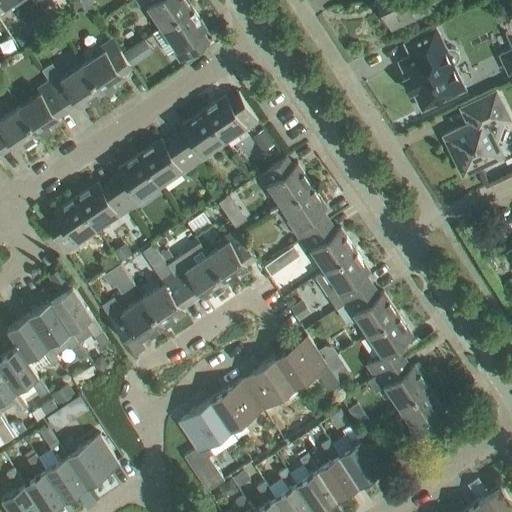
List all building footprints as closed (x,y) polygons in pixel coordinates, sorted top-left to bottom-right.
[(12,0),(0,0),(0,13),(9,7),(7,4),(12,0)] [(84,5),(80,0),(76,0),(75,1),(74,6),(77,10),(84,5)] [(149,4),(162,24),(192,4),(189,0),(141,0),(145,6),(149,4)] [(388,17),(400,21),(430,7),(426,0),(375,0),(374,5),(384,8),(388,17)] [(192,4),(162,24),(153,31),(167,52),(173,48),(181,59),(207,41),(207,40),(203,42),(197,33),(207,26),(192,4)] [(407,75),(404,76),(410,91),(414,89),(422,107),(466,87),(436,25),(405,40),(411,54),(399,59),(407,75)] [(511,71),(511,28),(506,31),(511,43),(511,45),(499,52),(509,73),(511,71)] [(84,61),(104,91),(125,76),(122,72),(133,65),(113,36),(102,44),(105,47),(84,61)] [(60,72),(49,79),(65,102),(75,95),(82,106),(104,91),(84,61),(63,75),(60,72)] [(40,90),(20,104),(39,134),(61,119),(54,109),(65,102),(49,79),(38,86),(40,90)] [(205,107),(224,137),(245,123),(247,127),(259,119),(239,90),(229,97),(226,93),(205,107)] [(462,107),(469,121),(468,123),(463,125),(462,125),(444,134),(455,156),(456,156),(464,172),(492,159),(497,142),(494,135),(499,122),(509,117),(496,90),(462,107)] [(39,134),(20,104),(0,116),(0,144),(11,138),(17,148),(39,134)] [(190,133),(179,140),(195,161),(205,154),(203,151),(224,137),(205,107),(183,122),(190,133)] [(264,149),(275,142),(265,129),(264,127),(254,134),(264,149)] [(162,136),(141,151),(160,180),(181,165),(184,169),(195,161),(179,140),(169,146),(162,136)] [(126,176),(115,183),(131,206),(142,198),(140,194),(160,180),(141,151),(119,166),(126,176)] [(255,186),(269,207),(280,199),(282,202),(312,182),(298,161),(288,168),(281,157),(258,173),(263,180),(255,186)] [(194,165),(187,170),(193,178),(200,173),(194,165)] [(99,180),(77,195),(96,224),(117,209),(120,213),(131,206),(115,183),(105,190),(99,180)] [(287,216),(300,236),(323,220),(317,211),(327,205),(312,182),(282,202),(290,214),(287,216)] [(230,192),(220,199),(225,207),(236,200),(230,192)] [(96,224),(77,195),(55,210),(62,220),(52,227),(68,250),(79,242),(76,237),(96,224)] [(318,255),(325,266),(355,246),(341,225),(331,232),(323,220),(300,236),(314,257),(318,255)] [(220,242),(208,251),(229,281),(250,267),(243,257),(253,250),(237,227),(218,239),(220,242)] [(112,247),(113,249),(120,259),(133,250),(125,238),(112,247)] [(154,242),(143,249),(149,256),(159,249),(154,242)] [(325,287),(337,305),(343,300),(366,285),(360,275),(370,269),(355,246),(325,266),(335,280),(325,287)] [(168,247),(161,252),(167,262),(175,257),(168,247)] [(185,261),(173,269),(189,293),(199,286),(206,296),(229,281),(208,251),(187,265),(185,261)] [(275,257),(266,263),(272,272),(281,266),(275,257)] [(102,270),(116,292),(133,281),(119,259),(102,270)] [(61,265),(49,273),(61,291),(51,298),(79,339),(93,330),(95,334),(103,329),(61,265)] [(163,277),(141,291),(164,324),(186,310),(183,306),(194,299),(189,293),(173,269),(162,276),(163,277)] [(355,310),(368,329),(398,309),(384,289),(374,296),(366,285),(343,300),(351,312),(355,310)] [(164,324),(141,291),(122,304),(114,291),(101,299),(125,336),(135,329),(142,339),(164,324)] [(289,303),(298,316),(310,309),(301,296),(289,303)] [(51,298),(30,312),(57,352),(70,343),(74,348),(82,343),(79,339),(51,298)] [(367,362),(375,373),(404,354),(403,354),(398,358),(391,347),(413,333),(398,309),(368,329),(383,352),(367,362)] [(30,312),(7,326),(29,356),(42,347),(52,362),(60,357),(30,312)] [(276,354),(296,384),(316,371),(323,382),(325,384),(329,386),(333,386),(335,385),(341,381),(308,332),(276,354)] [(18,343),(0,355),(0,361),(18,387),(31,378),(41,394),(49,388),(39,373),(40,373),(29,356),(18,343)] [(102,353),(93,359),(94,362),(99,369),(109,362),(102,353)] [(276,354),(243,375),(264,405),(296,384),(276,354)] [(382,384),(396,405),(430,383),(415,361),(405,368),(398,358),(404,354),(375,373),(368,377),(376,389),(382,384)] [(0,361),(0,406),(2,409),(15,400),(20,408),(28,403),(18,387),(0,361)] [(94,362),(74,375),(79,382),(99,369),(94,362)] [(243,375),(211,396),(232,427),(264,405),(243,375)] [(76,391),(69,381),(52,392),(59,403),(76,391)] [(430,383),(396,405),(418,437),(447,418),(441,410),(446,407),(430,383)] [(78,412),(90,405),(81,391),(69,399),(78,412)] [(58,404),(53,396),(41,404),(46,412),(55,407),(58,404)] [(209,442),(232,427),(211,396),(179,418),(196,444),(185,452),(209,487),(225,476),(209,452),(214,449),(209,442)] [(328,411),(337,424),(350,415),(341,403),(328,411)] [(46,412),(45,413),(53,426),(67,417),(60,405),(56,407),(55,407),(46,412)] [(0,406),(0,433),(5,441),(17,432),(10,421),(7,417),(2,409),(0,406)] [(310,406),(301,413),(307,422),(317,415),(310,406)] [(10,421),(17,432),(26,427),(22,420),(13,419),(10,421)] [(354,441),(340,451),(339,451),(360,482),(382,467),(351,421),(344,426),(354,441)] [(59,438),(87,483),(120,461),(100,431),(83,442),(75,428),(59,438)] [(332,455),(319,465),(318,465),(339,496),(360,482),(339,451),(340,451),(330,436),(322,440),(332,455)] [(60,457),(46,466),(66,497),(76,490),(87,506),(98,499),(87,483),(59,438),(58,437),(50,442),(60,457)] [(286,443),(277,449),(282,456),(290,450),(286,443)] [(14,465),(3,448),(0,449),(0,457),(8,469),(14,465)] [(291,469),(298,479),(297,480),(317,510),(339,496),(318,465),(319,465),(308,449),(301,454),(305,460),(291,469)] [(38,471),(25,480),(45,511),(66,497),(46,466),(36,451),(28,456),(38,471)] [(290,484),(276,493),(276,494),(287,511),(314,511),(317,510),(297,480),(298,479),(291,469),(287,464),(280,468),(290,484)] [(25,480),(15,465),(14,465),(8,469),(7,470),(17,485),(2,495),(13,511),(43,511),(45,511),(25,480)] [(248,474),(243,468),(234,473),(239,480),(248,474)] [(219,482),(227,493),(238,486),(230,475),(219,482)] [(269,498),(255,508),(254,508),(256,511),(287,511),(276,494),(276,493),(266,478),(259,482),(269,498)] [(511,511),(511,499),(501,483),(480,497),(489,511),(511,511)] [(256,511),(254,508),(255,508),(245,492),(237,497),(241,504),(230,511),(256,511)] [(489,511),(480,497),(458,511),(489,511)]
